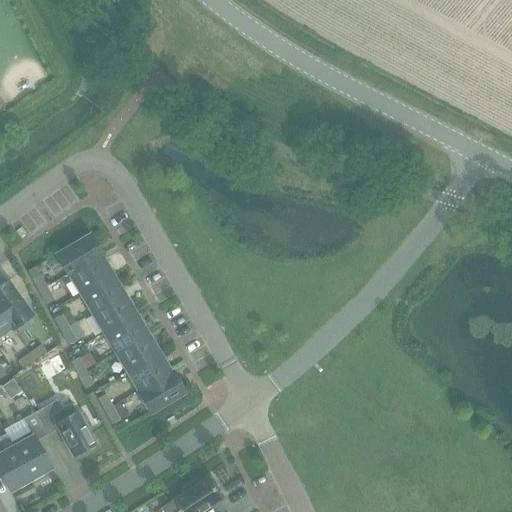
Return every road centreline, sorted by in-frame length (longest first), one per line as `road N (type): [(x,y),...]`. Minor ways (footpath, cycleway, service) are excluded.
road 1 (unclassified): [(251,406),(372,296),(480,153)]
road 2 (residential): [(69,170),(98,163),(119,179),(251,406)]
road 3 (tertiary): [(480,153),(272,45),(212,0)]
road 4 (unclassified): [(75,511),(251,406)]
